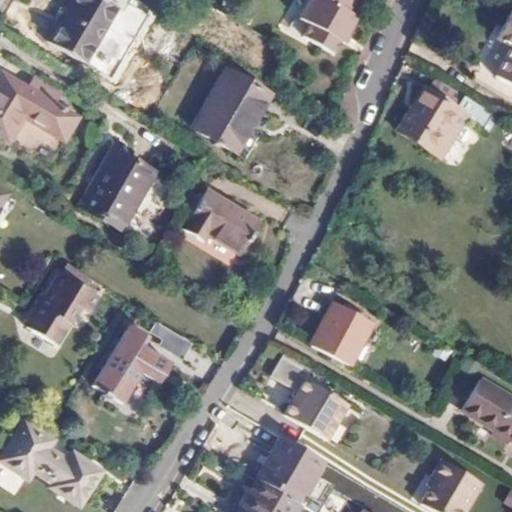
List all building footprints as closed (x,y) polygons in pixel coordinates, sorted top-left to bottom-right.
[(79,0),(62,29),(59,27),(50,43),(87,65),(120,9),(129,14),(137,0),(79,0)] [(351,12),(329,0),(309,0),(300,17),(310,24),(304,35),(334,53),(341,40),(343,42),(358,16),(351,12)] [(329,0),(351,12),(358,0),(329,0)] [(507,45),(491,73),(511,85),(511,12),(506,9),(491,36),(507,45)] [(271,95),(228,69),(194,126),(238,152),(271,95)] [(66,91),(36,74),(28,87),(5,73),(0,81),(0,134),(11,141),(26,118),(66,141),(81,117),(58,103),(66,91)] [(466,99),(433,79),(425,92),(421,89),(394,130),(425,150),(452,109),(457,112),(466,99)] [(155,174),(115,150),(81,205),(121,229),(155,174)] [(263,224),(210,191),(187,230),(208,243),(213,235),(245,255),(263,224)] [(94,298),(58,275),(23,329),(52,347),(75,311),(82,316),(94,298)] [(332,303),(324,317),(362,338),(369,324),(332,303)] [(362,338),(324,317),(308,345),(345,367),(362,338)] [(145,377),(161,388),(174,368),(148,351),(152,343),(133,331),(94,387),(107,395),(104,398),(112,404),(114,401),(124,407),(145,377)] [(450,343),(438,336),(432,346),(443,353),(450,343)] [(309,368),(280,351),(267,373),(293,388),(285,402),(288,404),(282,414),(286,416),(326,440),(347,404),(303,379),(309,368)] [(511,394),(479,375),(460,405),(487,421),(484,425),(503,436),(506,432),(511,435),(511,394)] [(147,409),(161,388),(145,377),(124,407),(132,412),(139,403),(147,409)] [(49,443),(22,424),(0,457),(0,462),(25,480),(31,471),(52,485),(50,489),(76,506),(98,474),(72,456),(66,464),(45,449),(49,443)] [(280,439),(255,481),(299,506),(325,463),(280,439)] [(465,511),(484,480),(442,455),(432,474),(434,475),(420,499),(441,511),(465,511)] [(0,485),(16,493),(21,481),(0,470),(0,485)] [(295,511),(299,506),(255,481),(236,511),(295,511)]
